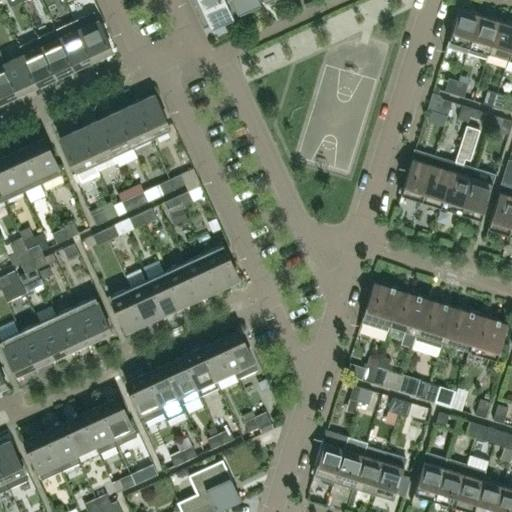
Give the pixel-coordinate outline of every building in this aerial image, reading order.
[(231,17),(222,0),(189,0),(201,26),(203,25),(203,24),(209,21),(211,26),(231,17)] [(258,4),(255,0),(222,0),(231,17),(232,16),(230,11),(236,8),(239,13),(258,4)] [(466,52),(478,13),(458,7),(448,39),(446,45),(466,52)] [(112,50),(98,20),(94,11),(74,20),(92,58),(112,50)] [(486,58),(487,52),(498,19),(478,13),(466,52),(486,58)] [(507,58),(511,42),(511,23),(498,19),(487,52),(507,58)] [(92,58),(74,20),(56,28),(74,67),(92,58)] [(74,67),(56,28),(37,37),(41,46),(55,75),(74,67)] [(55,75),(41,46),(37,37),(18,45),(23,54),(36,84),(55,75)] [(0,100),(18,93),(4,63),(0,54),(0,100)] [(36,84),(23,54),(4,63),(18,93),(36,84)] [(454,93),(458,80),(448,77),(444,91),(454,93)] [(463,96),(467,83),(458,80),(454,93),(463,96)] [(493,106),(497,92),(487,89),(483,103),(493,106)] [(502,108),(506,95),(497,92),(493,106),(502,108)] [(170,128),(154,94),(135,103),(150,137),(170,128)] [(447,115),(451,101),(442,98),(438,112),(447,115)] [(150,137),(135,103),(116,111),(132,146),(150,137)] [(467,121),(471,107),(461,104),(457,118),(467,121)] [(476,124),(480,110),(471,107),(467,121),(476,124)] [(132,146),(116,111),(97,120),(113,154),(132,146)] [(508,134),(511,121),(511,120),(503,117),(499,131),(508,134)] [(113,154),(97,120),(79,129),(94,163),(113,154)] [(94,163),(79,129),(59,137),(75,172),(94,163)] [(60,172),(44,138),(25,146),(41,181),(60,172)] [(41,181),(25,146),(6,155),(22,189),(41,181)] [(421,199),(434,156),(414,149),(403,184),(397,202),(398,202),(401,193),(421,199)] [(22,189),(6,155),(0,158),(0,190),(4,198),(22,189)] [(440,205),(454,162),(434,156),(421,199),(440,205)] [(508,233),(511,218),(511,159),(508,158),(501,183),(496,196),(497,196),(485,235),(485,236),(488,226),(508,233)] [(460,211),(474,167),(473,166),(472,167),(454,162),(440,205),(460,211)] [(460,211),(480,218),(494,173),(474,167),(460,211)] [(180,173),(169,178),(174,188),(185,183),(180,173)] [(155,197),(174,188),(169,178),(151,187),(155,197)] [(155,197),(151,187),(143,190),(140,183),(128,188),(137,206),(155,197)] [(201,184),(188,190),(177,195),(182,205),(205,194),(201,184)] [(137,206),(128,188),(117,193),(121,200),(113,204),(118,214),(137,206)] [(182,205),(177,195),(166,200),(170,210),(182,205)] [(96,224),(118,214),(113,204),(111,201),(89,211),(96,224)] [(156,217),(151,207),(140,212),(144,222),(156,217)] [(144,222),(140,212),(121,221),(126,231),(144,222)] [(107,239),(126,231),(121,221),(102,229),(107,239)] [(78,232),(73,222),(62,227),(67,238),(78,232)] [(67,238),(62,227),(51,233),(56,243),(67,238)] [(107,239),(102,229),(92,234),(96,244),(107,239)] [(24,240),(28,248),(38,243),(41,250),(50,246),(47,239),(43,231),(24,240)] [(78,253),(74,242),(62,248),(67,258),(78,253)] [(41,250),(38,243),(28,248),(27,248),(31,258),(42,253),(41,250)] [(238,277),(222,243),(203,252),(219,286),(238,277)] [(31,258),(27,248),(16,253),(20,263),(31,258)] [(219,286),(203,252),(185,261),(200,295),(219,286)] [(47,263),(42,253),(31,258),(36,268),(47,263)] [(36,268),(31,258),(20,263),(25,273),(36,268)] [(182,303),(166,269),(161,259),(142,267),(147,278),(163,312),(182,303)] [(200,295),(185,261),(166,269),(182,303),(200,295)] [(48,265),(38,270),(41,276),(51,272),(48,265)] [(12,283),(7,273),(0,276),(0,287),(0,288),(12,283)] [(163,312),(147,278),(129,286),(144,321),(163,312)] [(389,325),(401,288),(373,280),(362,316),(360,322),(387,330),(389,324),(389,325)] [(144,321),(129,286),(109,295),(125,330),(144,321)] [(416,333),(427,297),(401,288),(389,325),(416,333)] [(110,330),(95,295),(75,304),(91,339),(110,330)] [(442,341),(453,305),(427,297),(416,333),(414,339),(440,347),(442,341)] [(91,339),(75,304),(57,313),(72,347),(91,339)] [(469,349),(480,313),(453,305),(442,341),(469,349)] [(72,347),(57,313),(38,321),(54,356),(72,347)] [(496,358),(505,328),(507,321),(480,313),(469,349),(496,358)] [(54,356),(38,321),(19,330),(35,364),(54,356)] [(35,364),(19,330),(0,338),(16,373),(35,364)] [(257,369),(239,330),(220,339),(233,369),(237,378),(257,369)] [(233,369),(220,339),(201,347),(215,377),(233,369)] [(219,386),(215,377),(201,347),(182,356),(196,386),(200,395),(219,386)] [(196,386),(182,356),(163,365),(177,395),(181,403),(200,395),(196,386)] [(371,382),(376,366),(366,363),(361,379),(371,382)] [(177,395),(163,365),(145,373),(159,403),(163,412),(166,419),(185,411),(181,403),(177,395)] [(382,385),(386,369),(376,366),(371,382),(382,385)] [(159,403),(145,373),(126,382),(143,421),(163,412),(159,403)] [(424,398),(429,382),(403,374),(398,390),(424,398)] [(450,406),(455,390),(429,382),(424,398),(450,406)] [(358,401),(362,387),(353,384),(349,398),(358,401)] [(368,404),(372,390),(362,387),(358,401),(368,404)] [(136,435),(118,396),(99,405),(117,444),(136,435)] [(397,413),(401,399),(392,397),(388,410),(397,413)] [(485,417),(490,401),(480,398),(475,414),(485,417)] [(407,416),(411,402),(401,399),(397,413),(407,416)] [(502,422),(507,406),(497,403),(492,419),(502,422)] [(117,444),(99,405),(80,414),(94,444),(98,453),(117,444)] [(259,426),(254,416),(251,410),(241,415),(248,431),(259,426)] [(270,421),(265,411),(254,416),(259,426),(270,421)] [(444,427),(448,414),(438,411),(434,424),(444,427)] [(94,444),(80,414),(61,422),(75,452),(94,444)] [(474,437),(478,423),(469,420),(465,434),(474,437)] [(75,452),(61,422),(43,431),(61,470),(79,461),(75,452)] [(498,429),(488,426),(478,423),(474,437),(484,440),(483,442),(493,445),(498,429)] [(236,424),(228,428),(217,433),(222,443),(241,434),(236,424)] [(213,426),(206,429),(209,436),(217,433),(213,426)] [(61,470),(43,431),(24,440),(42,479),(61,470)] [(222,443),(217,433),(209,436),(206,438),(211,448),(222,443)] [(511,433),(508,433),(499,460),(509,463),(511,452),(511,433)] [(196,455),(191,445),(187,436),(177,441),(181,450),(185,460),(196,455)] [(27,479),(10,440),(0,444),(0,469),(8,488),(27,479)] [(333,479),(343,447),(323,441),(315,467),(310,482),(311,483),(314,473),(321,476),(320,481),(332,484),(333,479)] [(373,492),(385,451),(386,452),(387,451),(366,444),(363,453),(353,486),(373,492)] [(353,486),(363,453),(343,447),(333,479),(353,486)] [(185,460),(181,450),(169,455),(174,465),(185,460)] [(393,498),(401,471),(405,458),(386,452),(385,451),(373,492),(393,498)] [(433,499),(446,458),(426,452),(410,501),(411,502),(414,493),(433,499)] [(240,497),(222,458),(188,474),(196,492),(177,502),(181,511),(185,511),(212,501),(216,508),(240,497)] [(453,505),(465,464),(464,464),(446,458),(433,499),(453,505)] [(472,511),(483,478),(485,470),(465,463),(464,464),(465,464),(453,505),(472,511)] [(146,478),(141,468),(130,473),(134,483),(146,478)] [(0,491),(8,488),(0,469),(0,491)] [(134,483),(130,473),(111,482),(116,492),(134,483)] [(187,474),(172,477),(175,491),(190,488),(187,474)] [(476,511),(493,511),(502,484),(483,478),(472,511),(476,511)] [(511,511),(511,487),(502,484),(493,511),(511,511)] [(110,502),(106,492),(94,498),(99,508),(110,502)] [(89,511),(99,508),(94,498),(92,493),(85,496),(87,501),(84,503),(87,511),(89,511)] [(121,511),(116,500),(110,502),(99,508),(99,509),(100,511),(121,511)] [(217,511),(216,508),(212,501),(185,511),(217,511)]
